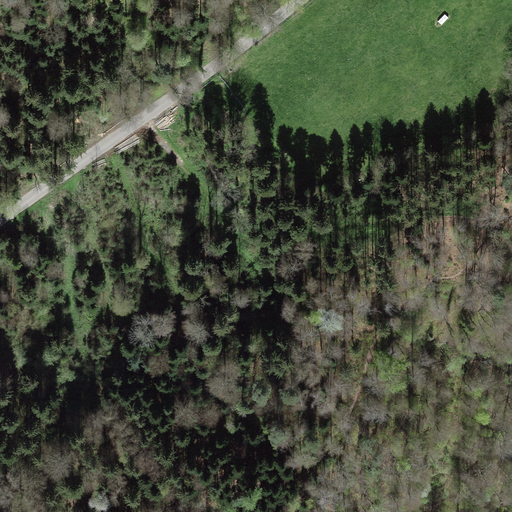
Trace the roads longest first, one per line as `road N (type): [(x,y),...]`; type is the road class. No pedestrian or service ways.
road 1 (track): [(141,119),(231,233),(264,241),(487,205)]
road 2 (tertiary): [(300,0),(0,219)]
